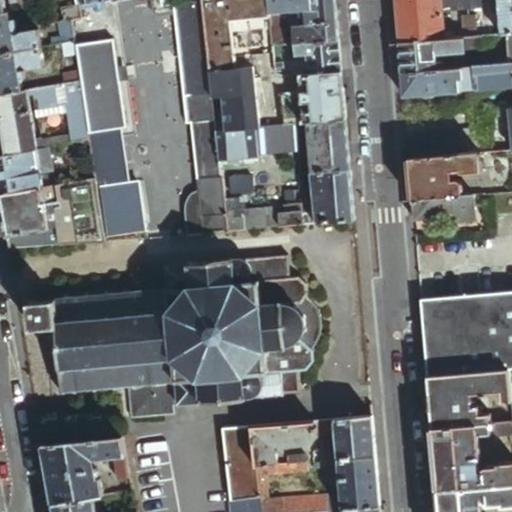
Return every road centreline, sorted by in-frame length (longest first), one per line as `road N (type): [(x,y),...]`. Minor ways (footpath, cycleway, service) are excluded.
road 1 (residential): [(369,0),(413,511)]
road 2 (residential): [(0,361),(24,511)]
